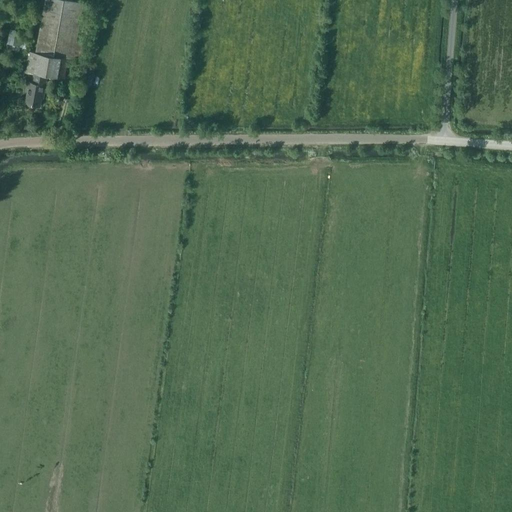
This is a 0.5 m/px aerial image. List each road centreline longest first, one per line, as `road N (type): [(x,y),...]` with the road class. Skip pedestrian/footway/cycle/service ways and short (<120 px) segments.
road 1 (unclassified): [(442,139),(0,143)]
road 2 (unclassified): [(442,139),(453,0)]
